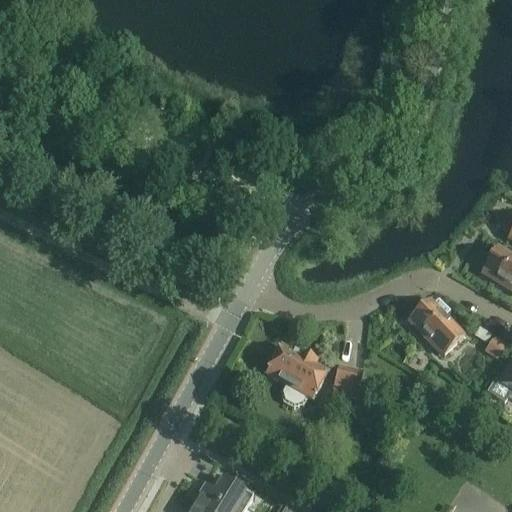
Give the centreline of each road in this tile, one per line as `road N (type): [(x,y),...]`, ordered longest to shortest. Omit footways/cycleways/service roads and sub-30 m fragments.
road 1 (residential): [(248,286),(295,311),(325,314),(435,282),(511,322)]
road 2 (unclassified): [(296,215),(372,171),(400,143),(421,109),(452,0)]
road 3 (unclassified): [(154,456),(248,286)]
road 4 (unclassified): [(296,215),(277,197),(136,123)]
